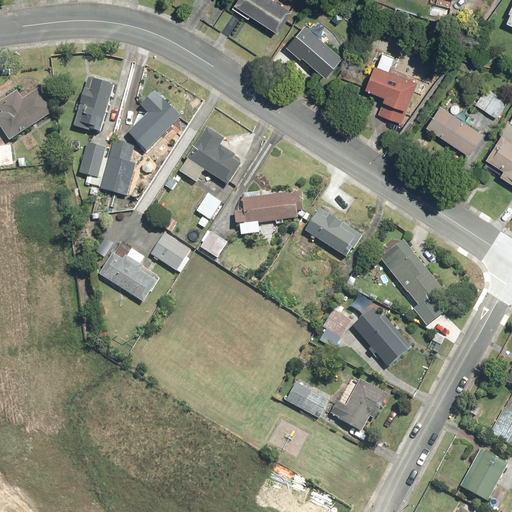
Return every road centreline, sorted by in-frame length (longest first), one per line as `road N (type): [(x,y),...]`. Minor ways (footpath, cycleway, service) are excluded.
road 1 (residential): [(511,259),(158,34),(117,23),(0,29)]
road 2 (residential): [(384,511),(511,274)]
